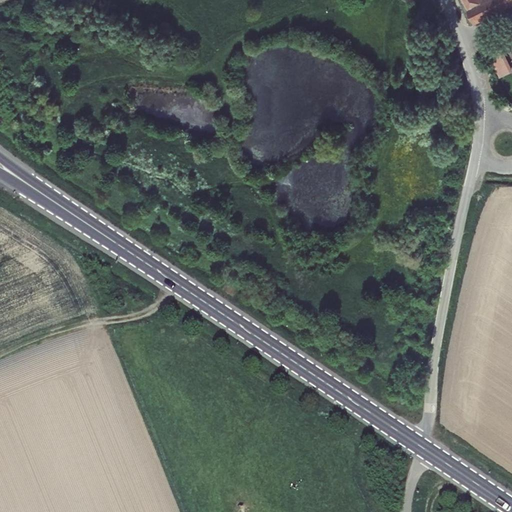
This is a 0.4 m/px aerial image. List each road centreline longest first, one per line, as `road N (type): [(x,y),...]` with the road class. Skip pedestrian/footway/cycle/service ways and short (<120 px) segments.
road 1 (secondary): [(422,448),(64,209)]
road 2 (unclassified): [(422,448),(474,163)]
road 3 (track): [(0,353),(48,333),(146,312),(177,284)]
